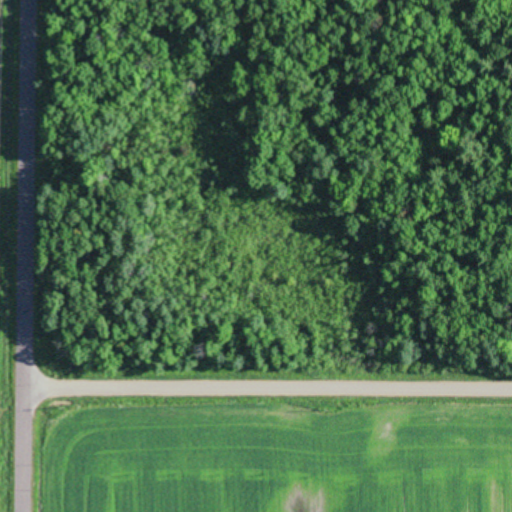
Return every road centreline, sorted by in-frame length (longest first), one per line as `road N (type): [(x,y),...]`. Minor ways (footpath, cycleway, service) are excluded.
road 1 (residential): [(39,511),(42,0)]
road 2 (residential): [(511,392),(39,391)]
